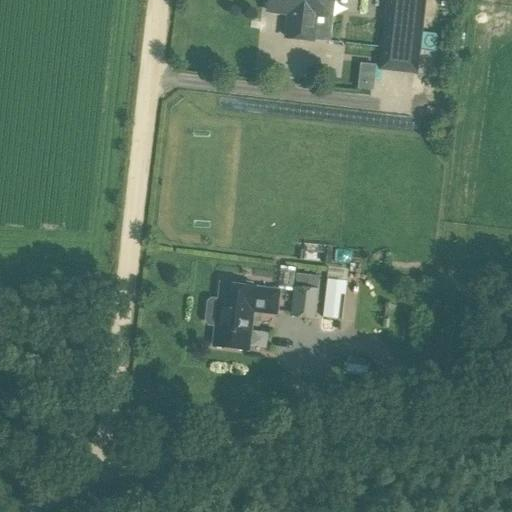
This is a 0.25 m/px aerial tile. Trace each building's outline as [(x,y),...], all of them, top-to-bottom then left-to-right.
[(268,0),(267,11),(292,14),(291,22),(287,22),(285,38),(311,41),(314,17),(319,17),(320,0),(268,0)] [(388,0),(381,67),(414,71),(421,0),(388,0)] [(331,63),(351,65),(356,27),(336,25),(331,63)] [(208,304),(206,322),(209,325),(216,326),(214,347),(248,351),(252,312),(276,315),(278,291),(221,285),(219,302),(211,301),(208,304)] [(295,289),(292,317),(313,319),(317,291),(295,289)]
